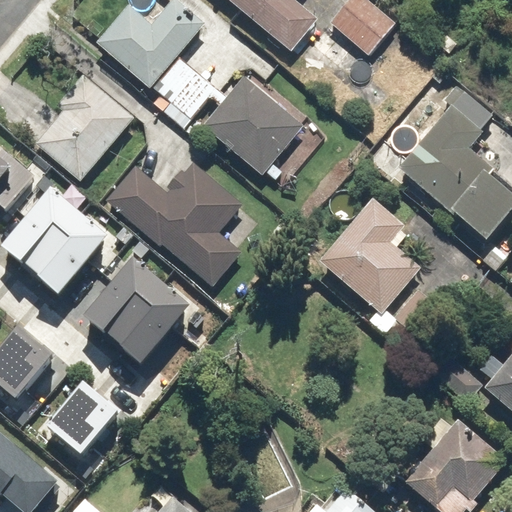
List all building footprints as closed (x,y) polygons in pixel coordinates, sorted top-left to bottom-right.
[(319,21),(297,3),(298,0),(235,0),(296,49),(319,21)] [(364,0),(357,0),(336,27),(372,57),(397,26),(364,0)] [(133,9),(103,44),(125,63),(156,89),(208,27),(179,2),(156,29),(133,9)] [(245,78),(207,129),(266,174),(305,123),(245,78)] [(40,147),(83,183),(136,119),(93,83),(40,147)] [(434,135),(405,170),(493,242),(511,218),(511,181),(475,151),(501,120),(469,93),(433,135),(434,135)] [(0,156),(0,186),(15,169),(0,156)] [(221,237),(245,207),(197,167),(173,196),(140,169),(111,204),(194,275),(224,240),(221,237)] [(2,251),(52,295),(105,237),(56,192),(2,251)] [(425,269),(395,244),(409,226),(378,202),(356,230),(327,264),(387,314),(425,269)] [(88,320),(137,364),(190,306),(141,261),(88,320)] [(449,311),(425,290),(400,319),(423,340),(449,311)] [(0,359),(0,380),(23,398),(56,356),(23,331),(0,359)] [(458,362),(443,379),(470,404),(486,387),(458,362)] [(511,364),(492,389),(511,406),(511,364)] [(52,428),(85,453),(118,412),(85,386),(52,428)] [(463,423),(413,486),(446,511),(470,511),(511,461),(463,423)] [(0,502),(8,493),(29,511),(32,511),(59,481),(0,431),(0,502)] [(378,511),(354,493),(338,511),(322,511),(321,511),(320,511),(378,511)] [(189,511),(176,501),(166,511),(189,511)] [(101,511),(89,502),(81,511),(101,511)]
